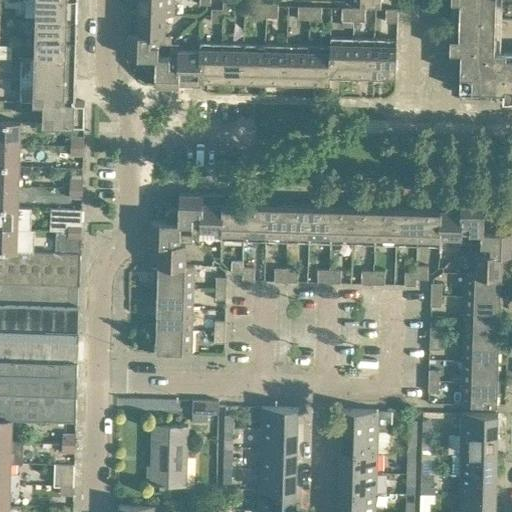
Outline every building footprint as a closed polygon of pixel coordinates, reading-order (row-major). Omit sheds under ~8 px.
[(37,0),(37,16),(77,17),(77,0),(37,0)] [(165,13),(165,14),(174,15),(174,0),(138,0),(138,11),(138,12),(165,13)] [(511,50),(500,51),(501,0),(451,0),(451,30),(450,38),(450,48),(450,50),(461,51),(460,89),(503,90),(503,101),(511,100),(511,50)] [(223,8),(223,15),(234,15),(235,2),(223,1),(223,8)] [(255,16),(266,16),(267,2),(255,2),(255,16)] [(278,17),(278,5),(278,3),(267,2),(266,16),(278,17)] [(298,19),(309,19),(310,6),(298,5),(298,19)] [(321,20),(321,6),(310,6),(309,19),(321,20)] [(353,20),(353,7),(342,7),(342,20),(353,20)] [(365,21),(365,7),(353,7),(353,20),(365,21)] [(223,22),(223,15),(223,8),(211,8),(211,15),(211,21),(223,22)] [(398,8),(386,8),(386,21),(397,22),(398,8)] [(158,43),(170,44),(171,43),(171,35),(165,35),(165,14),(165,13),(138,12),(138,11),(130,11),(129,33),(158,34),(158,43)] [(37,38),(77,39),(77,17),(37,16),(37,38)] [(129,33),(128,56),(142,57),(142,64),(145,67),(158,56),(158,43),(158,34),(129,33)] [(330,36),(330,45),(330,72),(352,73),(353,37),(330,36)] [(352,73),(374,73),(375,38),(353,37),(352,73)] [(36,59),(76,60),(77,39),(37,38),(36,59)] [(374,73),(396,74),(397,38),(375,38),(374,73)] [(200,41),(199,50),(201,77),(222,78),(223,42),(200,41)] [(222,78),(244,78),(245,42),(223,42),(222,78)] [(267,43),(245,42),(244,78),(265,79),(267,43)] [(158,56),(145,67),(149,70),(156,71),(155,85),(178,85),(178,49),(178,43),(171,43),(170,56),(158,56)] [(265,79),(287,80),(288,44),(267,43),(265,79)] [(310,44),(288,44),(287,80),(309,80),(310,44)] [(330,81),(330,72),(330,45),(310,44),(309,80),(330,81)] [(200,86),(201,77),(199,50),(178,49),(178,85),(200,86)] [(22,79),(75,81),(76,60),(36,59),(23,58),(22,79)] [(22,101),(85,102),(85,101),(75,101),(75,81),(22,79),(22,101)] [(85,102),(22,101),(22,102),(35,103),(35,109),(47,109),(47,123),(84,124),(85,102)] [(0,142),(20,143),(21,122),(0,121),(0,142)] [(84,135),(83,135),(83,136),(71,136),(70,156),(83,156),(84,136),(84,135)] [(0,163),(19,164),(20,143),(0,142),(0,163)] [(0,185),(19,186),(19,164),(0,163),(0,185)] [(70,178),(69,188),(82,188),(83,179),(70,178)] [(19,186),(0,185),(0,206),(18,207),(19,186)] [(82,197),(82,188),(69,188),(69,197),(82,197)] [(192,235),(199,235),(200,193),(179,193),(179,207),(172,207),(169,209),(192,235)] [(221,194),(200,193),(199,235),(200,235),(200,229),(220,230),(221,194)] [(225,194),(221,194),(220,230),(221,230),(221,239),(242,239),(243,203),(224,203),(225,194)] [(439,209),(419,209),(417,244),(440,245),(440,236),(441,200),(439,200),(439,209)] [(462,201),(441,200),(440,236),(461,237),(462,201)] [(461,243),(469,243),(470,243),(494,219),(491,216),(484,216),(484,202),(462,201),(461,237),(461,243)] [(242,239),(264,240),(265,204),(243,203),(242,239)] [(287,205),(265,204),(264,240),(286,240),(287,205)] [(309,205),(287,205),(286,240),(308,241),(309,205)] [(331,206),(309,205),(308,241),(330,242),(331,206)] [(0,227),(18,228),(29,229),(30,207),(18,207),(0,206),(0,227)] [(353,207),(331,206),(330,242),(352,242),(353,207)] [(375,207),(353,207),(352,242),(374,243),(375,207)] [(397,208),(375,207),(374,243),(396,244),(397,208)] [(52,229),(55,229),(81,230),(82,209),(69,208),(53,208),(52,229)] [(419,209),(397,208),(396,244),(417,244),(419,209)] [(192,243),(192,235),(169,209),(165,213),(165,220),(151,220),(150,242),(186,243),(192,243)] [(494,219),(470,243),(481,243),(481,252),(510,253),(511,230),(497,230),(497,223),(494,219)] [(0,249),(5,250),(17,250),(17,228),(0,227),(0,249)] [(81,253),(81,230),(55,229),(55,252),(67,252),(81,253)] [(149,265),(158,265),(186,266),(186,243),(150,242),(149,265)] [(501,274),(501,275),(510,276),(510,253),(481,252),(481,243),(470,243),(469,243),(469,251),(475,251),(474,272),(474,273),(501,274)] [(17,283),(17,251),(17,250),(5,250),(4,282),(17,283)] [(29,283),(30,251),(17,251),(17,283),(29,283)] [(41,283),(42,251),(30,251),(29,283),(41,283)] [(54,284),(55,252),(42,251),(41,283),(54,284)] [(66,284),(67,252),(55,252),(54,284),(66,284)] [(80,284),(81,253),(67,252),(66,284),(80,284)] [(231,273),(243,273),(243,266),(243,260),(232,259),(231,266),(231,273)] [(158,265),(158,286),(194,288),(194,266),(186,266),(158,265)] [(428,278),(428,272),(428,265),(416,265),(416,271),(416,278),(428,278)] [(255,266),(243,266),(243,273),(242,279),(254,280),(254,279),(255,266)] [(274,280),(286,281),(286,267),(275,267),(274,280)] [(298,268),(286,267),(286,281),(297,281),(298,268)] [(317,282),(329,282),(329,269),(318,268),(317,281),(317,282)] [(329,269),(329,282),(340,282),(341,282),(341,269),(329,269)] [(361,283),(373,283),(373,270),(362,270),(361,283)] [(373,270),(373,283),(384,284),(384,283),(385,270),(373,270)] [(416,278),(416,271),(405,271),(405,284),(416,285),(416,278)] [(500,296),(501,275),(501,274),(474,273),(474,272),(465,272),(465,295),(500,296)] [(216,276),(216,287),(226,288),(227,276),(216,276)] [(442,282),(432,282),(431,294),(442,294),(442,282)] [(158,286),(157,308),(193,309),(194,288),(158,286)] [(226,299),(226,288),(216,287),(215,299),(226,299)] [(442,294),(431,294),(431,305),(441,305),(442,294)] [(500,317),(500,296),(465,295),(464,316),(500,317)] [(4,304),(3,330),(15,330),(16,305),(4,304)] [(16,305),(15,330),(28,331),(29,305),(16,305)] [(29,305),(28,331),(40,331),(41,306),(29,305)] [(41,306),(40,331),(52,331),(53,306),(41,306)] [(53,306),(52,331),(65,332),(66,307),(53,306)] [(66,307),(65,332),(78,332),(79,307),(66,307)] [(157,308),(156,329),(192,331),(193,309),(157,308)] [(499,339),(500,317),(464,316),(463,338),(499,339)] [(215,319),(214,331),(225,331),(225,319),(215,319)] [(430,337),(440,337),(441,326),(430,325),(430,337)] [(156,329),(156,351),(191,353),(192,331),(156,329)] [(0,358),(78,360),(78,332),(65,332),(52,331),(40,331),(28,331),(15,330),(3,330),(0,330),(0,358)] [(225,342),(225,331),(214,331),(214,342),(225,342)] [(440,349),(440,337),(430,337),(429,348),(440,349)] [(499,339),(463,338),(463,359),(498,361),(499,339)] [(0,392),(77,395),(78,360),(0,358),(0,392)] [(498,382),(498,361),(463,359),(462,381),(498,382)] [(429,380),(439,380),(440,369),(429,368),(429,380)] [(429,380),(428,391),(439,392),(439,380),(429,380)] [(498,382),(462,381),(461,404),(497,405),(498,382)] [(0,418),(12,419),(76,421),(77,395),(0,392),(0,418)] [(218,413),(219,405),(219,400),(193,399),(192,412),(218,413)] [(298,407),(262,406),(261,421),(298,422),(298,407)] [(342,408),(341,430),(378,431),(378,409),(342,408)] [(497,434),(498,413),(462,412),(461,433),(497,434)] [(0,439),(12,440),(12,419),(0,418),(0,439)] [(417,432),(417,419),(409,419),(408,432),(417,432)] [(233,420),(224,420),(224,442),(233,442),(233,420)] [(431,420),(423,420),(423,432),(431,432),(431,420)] [(297,444),(298,422),(261,421),(261,442),(297,444)] [(152,423),(150,484),(160,484),(160,485),(165,485),(165,484),(186,485),(188,425),(184,425),(184,423),(180,423),(180,424),(152,423)] [(341,450),(377,451),(378,431),(341,430),(341,450)] [(408,432),(408,444),(416,444),(417,432),(408,432)] [(423,432),(422,452),(430,453),(431,432),(423,432)] [(75,442),(75,433),(61,433),(61,441),(75,442)] [(497,455),(497,434),(461,433),(460,454),(497,455)] [(0,461),(11,461),(22,462),(23,440),(12,440),(0,439),(0,461)] [(61,441),(61,449),(75,450),(75,442),(61,441)] [(233,442),(224,442),(223,463),(233,463),(233,442)] [(297,444),(261,442),(260,464),(297,465),(297,444)] [(341,450),(340,470),(377,472),(377,451),(341,450)] [(422,473),(430,473),(430,453),(422,452),(422,473)] [(452,453),(452,474),(460,474),(496,475),(497,455),(460,454),(452,453)] [(407,460),(407,472),(415,473),(416,461),(407,460)] [(0,482),(10,483),(20,483),(20,472),(11,472),(11,461),(0,461),(0,482)] [(54,484),(60,484),(74,485),(75,463),(55,463),(54,484)] [(233,463),(223,463),(223,484),(232,485),(233,463)] [(296,486),(297,465),(260,464),(260,485),(296,486)] [(340,491),(376,492),(377,472),(340,470),(340,491)] [(407,472),(407,484),(415,485),(415,473),(407,472)] [(420,485),(420,493),(435,494),(435,485),(429,485),(430,473),(422,473),(421,485),(420,485)] [(496,495),(496,475),(460,474),(459,494),(496,495)] [(0,504),(9,504),(10,493),(20,494),(20,483),(10,483),(0,482),(0,504)] [(74,494),(74,485),(60,484),(60,494),(74,494)] [(232,485),(223,484),(222,506),(232,506),(232,485)] [(296,486),(260,485),(259,507),(295,508),(296,486)] [(340,491),(339,511),(370,511),(375,511),(376,492),(340,491)] [(458,511),(495,511),(496,495),(459,494),(458,511)] [(405,501),(404,511),(414,511),(415,501),(405,501)] [(419,501),(419,511),(428,511),(429,502),(419,501)]
